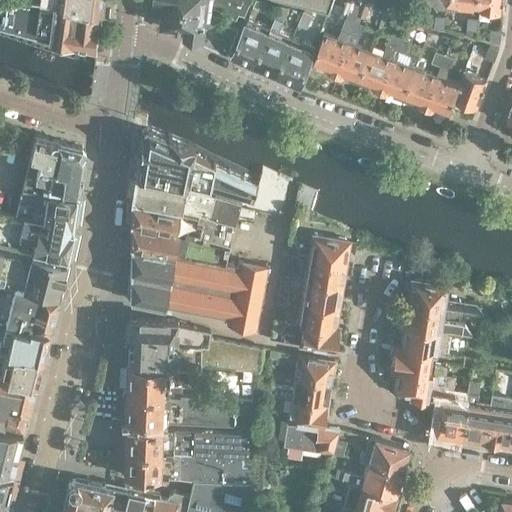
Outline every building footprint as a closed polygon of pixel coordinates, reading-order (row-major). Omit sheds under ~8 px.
[(102,11),(60,0),(1,0),(0,8),(0,21),(97,48),(102,11)] [(60,0),(102,11),(103,0),(60,0)] [(214,5),(209,4),(176,0),(165,0),(163,23),(188,26),(187,33),(228,51),(239,26),(221,18),(212,17),(214,5)] [(176,0),(209,4),(214,5),(222,6),(232,13),(237,15),(239,10),(245,12),(250,0),(176,0)] [(266,0),(255,0),(253,5),(265,10),(269,1),(266,0)] [(333,0),(286,0),(329,12),(333,0)] [(349,41),(337,72),(346,75),(346,73),(360,79),(371,49),(357,44),(364,23),(360,22),(362,16),(365,17),(371,0),(361,0),(357,14),(354,20),(356,20),(352,32),(350,31),(347,40),(349,41)] [(440,0),(437,4),(447,5),(447,12),(453,13),(453,5),(480,8),(481,0),(440,0)] [(481,0),(480,8),(504,11),(505,0),(481,0)] [(280,4),(275,16),(283,20),(289,6),(280,4)] [(307,27),(312,13),(303,10),(298,24),(307,27)] [(435,14),(434,26),(444,28),(446,15),(435,14)] [(271,25),(249,16),(233,53),(255,62),(271,25)] [(345,16),(341,28),(350,31),(352,32),(356,20),(354,20),(345,16)] [(476,36),(478,17),(468,16),(465,35),(476,36)] [(293,35),(271,25),(255,62),(278,72),(293,35)] [(491,40),(500,41),(501,29),(492,28),(491,40)] [(347,40),(326,33),(315,62),(328,67),(327,69),(337,72),(349,41),(347,40)] [(371,49),(360,79),(373,83),(372,85),(382,89),(401,37),(391,33),(383,54),(371,49)] [(317,45),(293,35),(278,72),(301,82),(317,45)] [(401,37),(382,89),(391,92),(391,90),(405,95),(416,66),(402,61),(410,40),(401,37)] [(499,48),(490,45),(486,56),(494,59),(499,48)] [(436,50),(431,61),(441,65),(446,53),(436,50)] [(456,98),(460,82),(447,77),(454,57),(446,53),(441,65),(438,74),(427,105),(436,108),(436,107),(451,112),(456,98)] [(416,66),(405,95),(418,100),(417,101),(427,105),(438,74),(416,66)] [(488,78),(465,70),(460,82),(456,98),(478,107),(488,78)] [(143,129),(136,174),(211,189),(254,202),(259,184),(193,153),(195,145),(149,127),(143,129)] [(58,138),(34,133),(28,152),(29,153),(21,186),(47,190),(58,138)] [(58,138),(47,190),(78,194),(85,150),(80,144),(58,138)] [(136,174),(132,197),(179,208),(234,223),(240,201),(204,190),(136,174)] [(75,220),(77,202),(78,194),(47,190),(21,186),(15,212),(0,207),(0,241),(67,257),(73,229),(70,229),(72,219),(75,220)] [(234,223),(179,208),(132,197),(131,220),(146,221),(145,224),(160,227),(160,228),(214,241),(214,240),(229,244),(234,223)] [(146,221),(131,220),(131,243),(209,259),(225,262),(229,245),(214,241),(160,228),(160,227),(145,224),(146,221)] [(313,233),(310,256),(345,261),(349,239),(313,233)] [(288,241),(287,251),(297,253),(298,246),(295,245),(295,242),(288,241)] [(237,265),(225,262),(209,259),(131,243),(129,296),(228,314),(227,320),(256,326),(267,263),(238,258),(237,265)] [(6,251),(0,249),(0,280),(57,295),(65,261),(26,251),(6,251)] [(310,256),(306,277),(342,283),(343,273),(346,272),(347,266),(345,264),(345,261),(310,256)] [(294,267),(283,265),(282,274),(293,275),(294,267)] [(306,277),(303,298),(338,304),(340,295),(342,294),(343,287),(342,285),(342,283),(306,277)] [(412,278),(408,301),(443,306),(474,311),(482,312),(476,302),(445,297),(447,283),(412,278)] [(280,279),(277,294),(287,296),(288,290),(283,289),(285,280),(280,279)] [(57,295),(0,280),(0,314),(49,328),(57,295)] [(303,298),(299,319),(335,325),(337,316),(339,315),(340,308),(338,306),(338,304),(303,298)] [(406,305),(405,311),(407,313),(405,323),(451,330),(471,333),(471,332),(465,323),(441,320),(443,306),(408,301),(408,303),(406,305)] [(285,310),(275,309),(273,316),(284,318),(285,310)] [(0,314),(0,346),(43,357),(50,328),(49,328),(0,314)] [(127,364),(173,365),(200,366),(200,361),(260,366),(262,343),(209,333),(209,326),(176,320),(176,316),(128,314),(127,364)] [(299,319),(299,320),(303,321),(299,342),(335,348),(336,339),(339,337),(340,330),(338,327),(335,326),(335,325),(299,319)] [(395,343),(394,345),(428,350),(448,353),(451,330),(405,323),(405,325),(402,327),(401,333),(403,335),(402,344),(395,343)] [(284,333),(283,340),(293,341),(294,335),(284,333)] [(392,348),(391,354),(393,356),(391,366),(398,367),(398,368),(445,375),(445,374),(446,366),(426,363),(428,350),(394,345),(394,346),(392,348)] [(0,376),(37,380),(43,357),(0,346),(0,376)] [(284,350),(270,348),(268,356),(282,358),(284,350)] [(298,352),(294,375),(332,381),(334,371),(331,368),(333,358),(298,352)] [(127,364),(126,391),(180,392),(181,384),(187,384),(188,366),(173,366),(173,365),(127,364)] [(398,368),(396,385),(400,391),(412,393),(411,397),(428,400),(430,392),(442,394),(445,375),(398,368)] [(437,424),(436,430),(447,431),(449,434),(456,435),(458,433),(460,433),(465,399),(467,390),(466,390),(453,388),(454,376),(445,374),(445,375),(442,394),(437,424)] [(271,383),(269,393),(291,396),(326,401),(327,393),(330,391),(332,381),(294,375),(292,386),(271,383)] [(0,422),(25,429),(30,407),(35,386),(37,380),(0,376),(0,422)] [(465,399),(460,433),(471,435),(473,438),(479,439),(482,437),(484,437),(489,403),(475,401),(479,380),(468,378),(466,390),(467,390),(465,399)] [(253,394),(180,392),(126,391),(125,419),(252,422),(253,394)] [(489,403),(484,437),(484,438),(484,439),(489,439),(488,442),(495,443),(497,441),(507,442),(511,412),(511,395),(491,392),(489,403)] [(288,412),(282,443),(287,444),(286,454),(301,456),(302,446),(332,451),(339,426),(322,424),(323,416),(326,414),(328,406),(325,403),(326,401),(291,396),(288,412)] [(125,425),(124,450),(242,453),(242,454),(251,454),(252,430),(200,427),(125,425)] [(0,471),(13,475),(23,435),(2,429),(0,428),(0,471)] [(361,449),(359,457),(367,460),(367,459),(401,469),(404,460),(407,459),(409,452),(407,449),(408,446),(408,445),(371,434),(366,450),(361,449)] [(338,437),(334,450),(343,453),(346,439),(338,437)] [(124,450),(124,475),(163,476),(193,478),(254,480),(255,463),(242,462),(242,454),(242,453),(124,450)] [(343,469),(341,478),(350,480),(361,483),(395,492),(397,484),(400,482),(402,475),(401,471),(401,469),(367,459),(367,460),(363,474),(343,469)] [(2,511),(13,475),(0,471),(0,511),(2,511)] [(75,476),(68,482),(63,501),(105,511),(176,511),(180,500),(167,497),(143,492),(143,493),(120,487),(75,476)] [(167,497),(180,500),(176,511),(252,511),(254,480),(193,478),(189,493),(173,490),(167,497)] [(350,480),(343,503),(355,506),(375,511),(390,511),(392,506),(395,505),(397,498),(395,496),(396,493),(394,493),(395,492),(361,483),(350,480)] [(319,498),(336,502),(339,491),(322,486),(319,498)] [(501,505),(499,511),(511,511),(511,499),(511,500),(502,498),(501,505)] [(105,511),(63,501),(60,511),(105,511)] [(491,503),(476,511),(499,511),(501,505),(491,503)]
